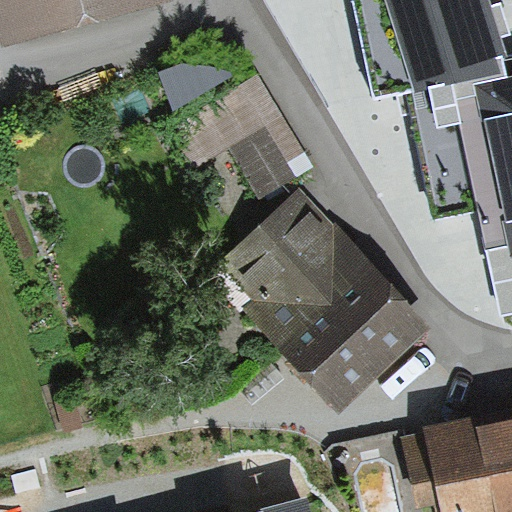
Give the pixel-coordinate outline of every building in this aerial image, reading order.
[(0,0),(0,39),(2,47),(173,2),(172,0),(0,0)] [(226,56),(174,69),(180,90),(231,77),(226,56)] [(252,70),(173,117),(230,211),(309,163),(252,70)] [(511,71),(487,77),(511,201),(511,71)] [(305,195),(222,277),(331,386),(413,303),(305,195)] [(511,511),(511,401),(430,417),(448,511),(511,511)] [(254,511),(307,511),(304,499),(254,511)]
